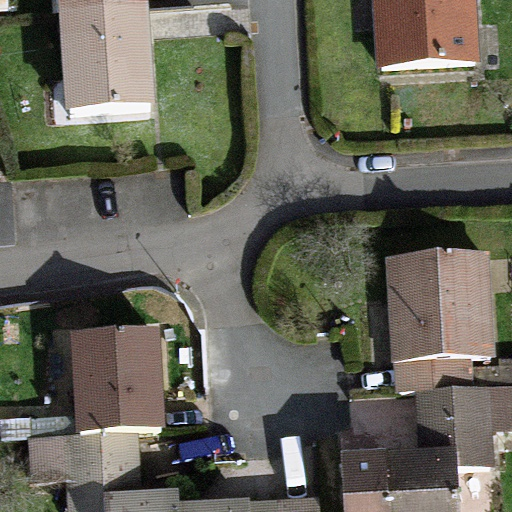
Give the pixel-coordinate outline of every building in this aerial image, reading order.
[(61,0),(62,16),(125,12),(123,0),(61,0)] [(142,11),(140,0),(123,0),(125,12),(142,11)] [(376,0),(377,2),(387,2),(388,29),(378,30),(381,70),(473,65),(469,0),(376,0)] [(142,11),(125,12),(127,43),(144,42),(142,11)] [(62,16),(67,81),(79,80),(81,116),(149,111),(144,42),(127,43),(125,12),(62,16)] [(79,80),(67,81),(69,116),(81,116),(79,80)] [(483,255),(391,260),(393,301),(403,300),(404,328),(394,328),(396,365),(401,365),(403,395),(419,394),(465,391),(463,362),(489,360),(483,255)] [(145,400),(157,399),(153,334),(91,337),(93,369),(76,369),(79,439),(132,436),(147,435),(145,400)] [(93,369),(91,337),(74,338),(76,369),(93,369)] [(419,394),(422,460),(340,464),(342,511),(457,511),(456,473),(488,471),(486,431),(511,429),(511,388),(465,391),(419,394)] [(159,435),(157,399),(145,400),(147,435),(159,435)] [(135,502),(132,436),(79,439),(30,441),(32,485),(69,483),(70,511),(178,511),(178,500),(135,502)]
